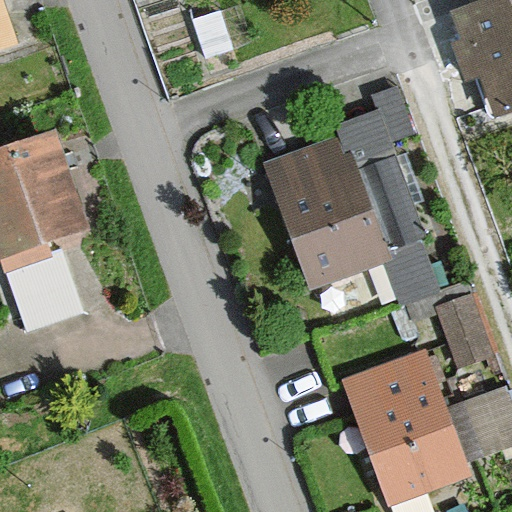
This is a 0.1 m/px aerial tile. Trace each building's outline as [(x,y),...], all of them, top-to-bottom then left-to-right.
[(0,55),(15,50),(0,7),(0,55)] [(511,8),(460,27),(496,124),(511,117),(511,8)] [(0,160),(0,268),(91,237),(57,141),(0,160)] [(343,152),(264,189),(315,300),(408,257),(370,174),(356,180),(343,152)] [(438,306),(461,369),(505,354),(482,291),(438,306)] [(433,355),(344,391),(394,511),(419,511),(487,484),(433,355)]
